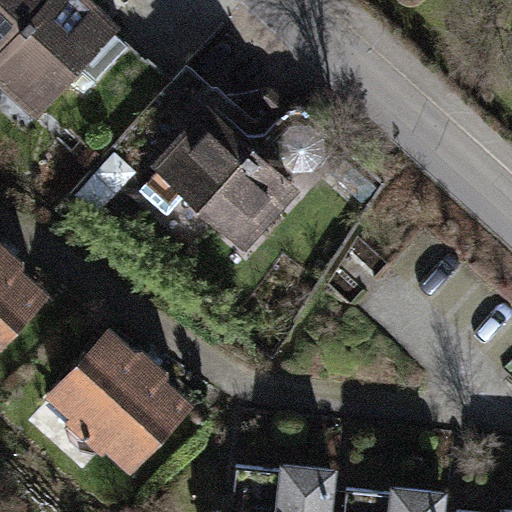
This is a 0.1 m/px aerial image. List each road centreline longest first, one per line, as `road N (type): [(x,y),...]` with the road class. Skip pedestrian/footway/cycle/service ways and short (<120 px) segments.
road 1 (residential): [(284,0),(511,211)]
road 2 (residential): [(256,396),(511,414)]
